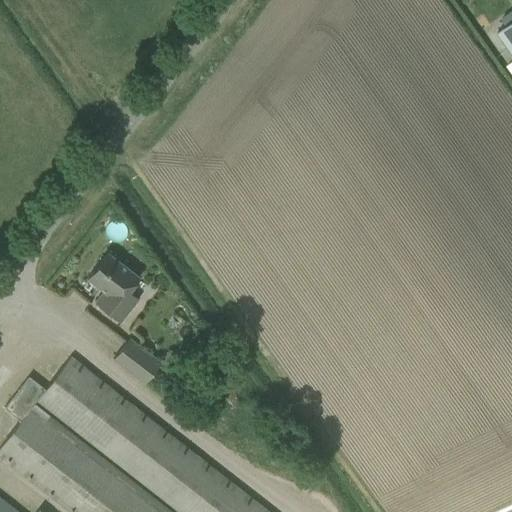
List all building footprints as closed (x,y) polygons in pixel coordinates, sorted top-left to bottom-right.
[(511,20),(496,32),(511,54),(511,20)] [(87,278),(104,291),(95,303),(119,322),(137,299),(128,291),(138,277),(107,253),(87,278)] [(161,361),(129,337),(111,360),(143,384),(161,361)] [(0,446),(0,457),(10,465),(70,511),(267,511),(69,357),(44,389),(28,376),(3,408),(19,421),(0,446)] [(17,511),(0,498),(0,511),(17,511)]
